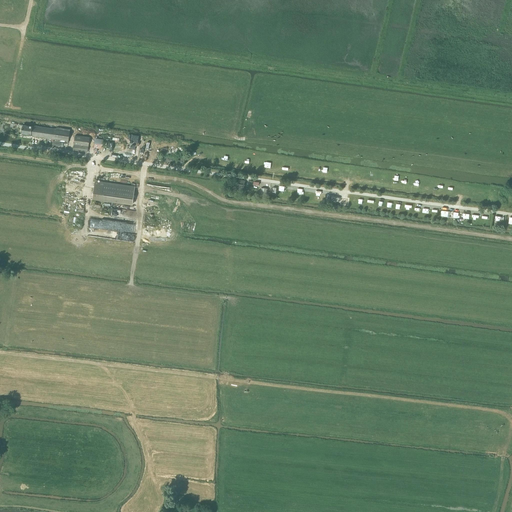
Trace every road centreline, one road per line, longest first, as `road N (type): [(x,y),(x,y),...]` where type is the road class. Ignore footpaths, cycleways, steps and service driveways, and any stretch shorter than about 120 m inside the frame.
road 1 (track): [(0,155),(175,178),(221,199),(511,240)]
road 2 (track): [(4,352),(501,411),(511,419)]
road 3 (track): [(176,510),(160,492),(131,404),(99,363)]
road 4 (track): [(130,285),(145,163)]
